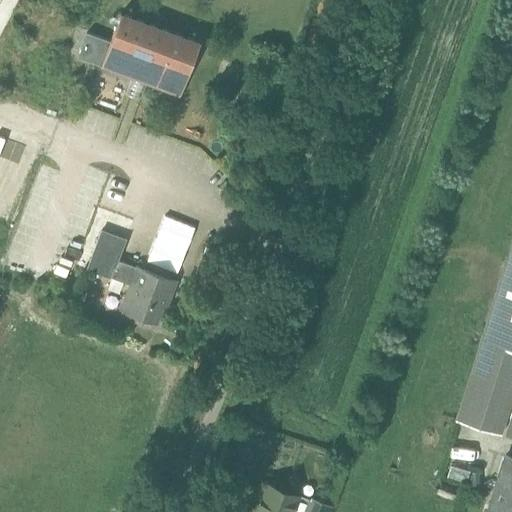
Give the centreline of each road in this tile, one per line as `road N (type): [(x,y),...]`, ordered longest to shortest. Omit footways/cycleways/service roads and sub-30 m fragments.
road 1 (unclassified): [(178,511),(282,219)]
road 2 (track): [(282,219),(336,70)]
